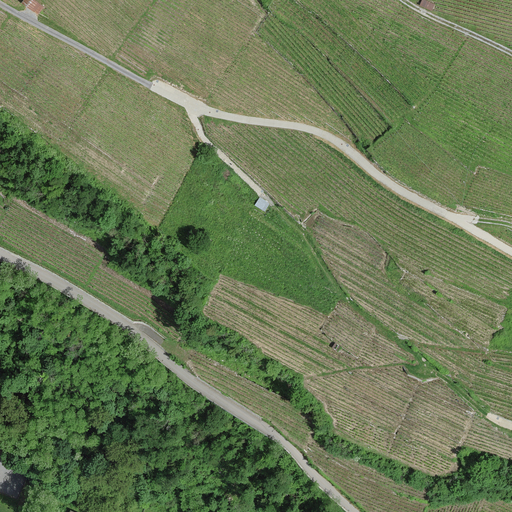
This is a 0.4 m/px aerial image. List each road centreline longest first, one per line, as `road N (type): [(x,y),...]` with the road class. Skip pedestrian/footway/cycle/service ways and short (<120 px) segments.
road 1 (residential): [(511,251),(389,183),(328,136),(193,106),(0,3)]
road 2 (residential): [(355,511),(279,438),(126,326),(0,255)]
road 3 (track): [(193,106),(199,132),(302,229),(344,296),(487,415)]
road 4 (track): [(404,0),(511,54)]
